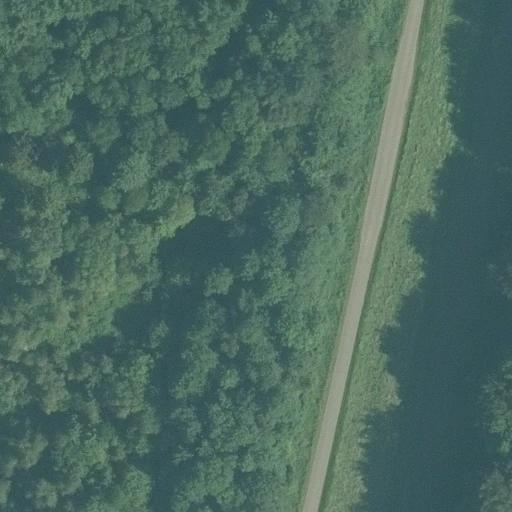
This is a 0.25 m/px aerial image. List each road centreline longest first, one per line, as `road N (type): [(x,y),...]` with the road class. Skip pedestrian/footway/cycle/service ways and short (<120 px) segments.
road 1 (unclassified): [(309,511),(415,0)]
road 2 (track): [(511,257),(459,511)]
